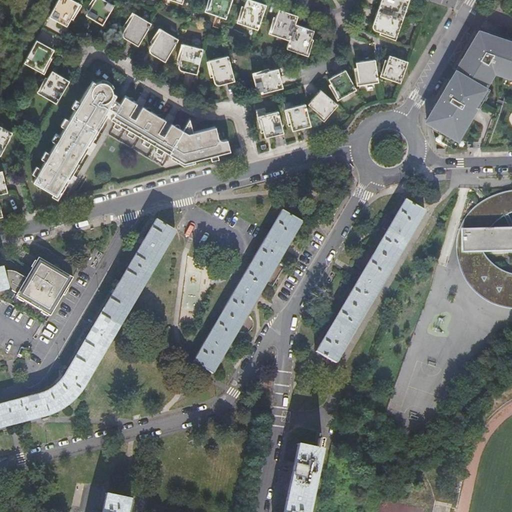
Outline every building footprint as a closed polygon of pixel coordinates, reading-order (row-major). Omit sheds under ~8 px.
[(81,4),(72,0),(61,0),(52,18),(69,27),(74,19),(81,4)] [(111,0),(97,0),(93,8),(87,16),(104,26),(118,4),(111,0)] [(213,0),(209,13),(228,20),(233,4),(234,0),(213,0)] [(251,0),(249,0),(246,9),(241,24),(260,31),(268,6),(251,0)] [(384,0),(381,11),(406,20),(412,2),(407,0),(384,0)] [(81,4),(74,19),(76,21),(84,6),(81,4)] [(241,24),(246,9),(243,8),(238,23),(241,24)] [(292,42),(297,26),(300,17),(282,10),(278,20),(273,35),(292,42)] [(406,20),(381,11),(374,30),(384,33),(399,39),(406,20)] [(123,30),(126,32),(134,18),(132,16),(123,30)] [(134,18),(126,32),(121,40),(139,51),(152,28),(134,18)] [(270,34),(273,35),(278,20),(275,19),(270,34)] [(316,32),(297,26),(292,42),(288,50),(307,57),(312,42),(316,32)] [(477,29),(474,35),(483,38),(484,34),(485,32),(477,29)] [(151,46),(153,48),(162,33),(159,32),(151,46)] [(162,33),(153,48),(148,56),(166,66),(179,44),(162,33)] [(398,42),(399,39),(384,33),(383,36),(398,42)] [(511,43),(484,34),(483,38),(474,35),(460,59),(461,60),(457,65),(442,89),(443,89),(439,96),(439,95),(434,103),(435,103),(431,109),(424,120),(430,124),(438,128),(435,133),(436,133),(441,136),(439,140),(445,144),(452,148),(458,139),(454,137),(466,118),(462,116),(466,110),(469,112),(472,107),(469,105),(488,72),(493,64),(497,65),(495,70),(501,72),(511,76),(511,43)] [(56,51),(39,42),(27,65),(43,74),(50,62),(51,60),(56,51)] [(315,43),(312,42),(307,57),(310,58),(315,43)] [(187,45),(183,61),(180,71),(199,76),(206,50),(187,45)] [(211,59),(215,75),(217,85),(237,80),(231,54),(211,59)] [(403,84),(410,62),(393,56),(390,63),(385,78),(403,84)] [(54,61),(51,60),(50,62),(43,74),(46,76),(51,66),(54,61)] [(358,65),(359,72),(363,87),(381,83),(377,61),(358,65)] [(385,78),(390,63),(387,62),(382,76),(385,78)] [(52,68),(39,91),(57,102),(70,78),(52,68)] [(281,70),(271,72),(255,77),(260,96),(285,89),(281,70)] [(491,74),(488,72),(469,105),(472,107),(491,74)] [(331,83),(335,89),(343,102),(359,93),(347,73),(331,83)] [(80,181),(78,180),(72,177),(76,171),(85,156),(93,160),(99,149),(92,144),(106,120),(119,127),(125,130),(133,135),(139,138),(148,144),(154,147),(161,151),(167,155),(185,165),(213,158),(220,156),(232,153),(229,142),(226,143),(221,140),(218,129),(196,135),(191,136),(186,133),(174,126),(178,120),(171,116),(167,123),(145,110),(149,103),(138,97),(134,104),(126,99),(121,106),(114,102),(116,99),(113,98),(113,97),(113,96),(113,95),(113,94),(113,93),(113,92),(112,92),(112,91),(111,91),(111,90),(111,89),(110,89),(109,88),(108,88),(108,87),(107,87),(106,87),(106,86),(105,86),(104,86),(103,86),(102,86),(101,86),(100,86),(99,86),(99,87),(98,87),(97,87),(97,88),(96,88),(92,86),(92,87),(80,106),(76,114),(70,125),(66,131),(61,140),(57,147),(50,158),(47,165),(42,173),(38,180),(35,185),(60,199),(60,198),(65,189),(73,193),(79,183),(80,181)] [(343,102),(335,89),(332,91),(341,104),(343,102)] [(31,107),(33,108),(42,94),(39,93),(31,107)] [(45,127),(59,104),(42,94),(33,108),(28,117),(45,127)] [(312,109),(317,114),(329,124),(341,109),(324,94),(312,109)] [(289,110),(293,125),(295,132),(314,127),(308,105),(289,110)] [(261,117),(266,132),(267,139),(286,134),(280,112),(261,117)] [(329,124),(317,114),(315,116),(327,126),(329,124)] [(193,122),(186,133),(191,136),(196,135),(193,122)] [(0,154),(1,155),(2,155),(15,132),(0,124),(0,154)] [(438,128),(430,124),(428,126),(429,129),(435,133),(438,128)] [(441,136),(436,133),(433,140),(433,142),(443,148),(445,144),(439,140),(441,136)] [(0,196),(10,194),(5,174),(0,175),(0,196)] [(511,190),(502,192),(488,198),(475,206),(466,217),(457,238),(458,259),(465,277),(476,292),(492,302),(511,308),(511,190)] [(419,221),(421,209),(405,199),(316,352),(336,363),(419,221)] [(213,373),(302,222),(282,211),(194,362),(213,373)] [(35,395),(0,403),(0,426),(42,416),(43,415),(56,409),(68,401),(79,391),(87,380),(175,230),(156,219),(64,375),(63,375),(57,382),(51,388),(43,392),(35,395)] [(0,267),(0,290),(6,289),(51,316),(73,279),(37,258),(24,278),(17,274),(14,273),(10,271),(7,271),(4,271),(2,272),(0,267)] [(283,511),(307,511),(321,448),(320,447),(322,440),(318,439),(317,448),(298,444),(283,511)] [(125,511),(128,499),(106,495),(101,511),(125,511)]
